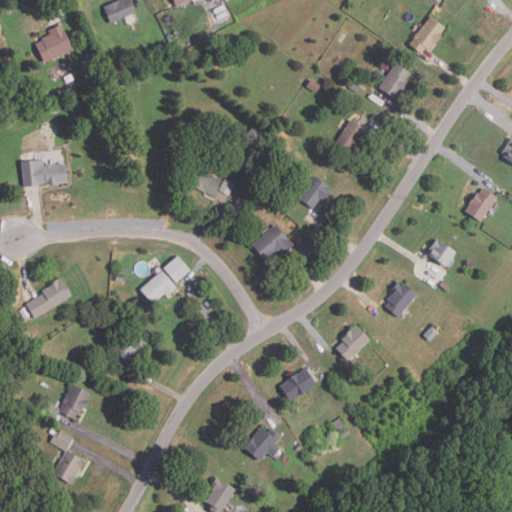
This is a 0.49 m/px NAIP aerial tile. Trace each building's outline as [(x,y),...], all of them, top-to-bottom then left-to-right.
[(111,23),(104,6),(118,0),(131,0),(136,12),(135,13),(137,19),(130,22),(127,16),(111,23)] [(422,53),(410,44),(415,37),(414,37),(417,32),(418,33),(431,16),(446,27),(442,32),(444,33),(435,45),(433,44),(430,49),(427,47),(422,53)] [(45,61),(36,43),(42,40),(41,38),(51,34),(49,30),(62,24),(73,48),(45,61)] [(397,99),(380,87),(397,62),(413,73),(407,83),(408,84),(397,99)] [(358,92),(349,87),(355,79),(363,84),(358,92)] [(317,94),(307,88),(312,80),(321,86),(317,94)] [(349,152),(336,144),(351,120),(364,128),(364,129),(366,131),(360,140),(362,142),(357,150),(353,147),(349,152)] [(264,138),(260,143),(255,139),(251,143),(244,136),(253,127),(264,138)] [(511,162),(505,157),(506,155),(503,152),(511,139),(511,162)] [(293,154),(283,146),(287,140),(298,149),(293,154)] [(25,188),(22,163),(44,160),(45,166),(67,164),(68,182),(59,183),(60,184),(47,186),(47,183),(40,184),(41,186),(25,188)] [(215,195),(190,184),(196,168),(222,179),(215,195)] [(313,209),(299,198),(314,176),(333,190),(326,200),(324,199),(321,203),(318,201),(313,209)] [(235,183),(230,195),(220,190),(226,178),(235,183)] [(482,221),(466,211),(471,204),(470,204),(477,192),(479,194),(484,187),(498,196),(482,221)] [(266,211),(261,205),(266,200),(272,206),(266,211)] [(266,259),(253,244),(278,224),(295,245),(284,254),(281,250),(277,253),(275,251),(266,259)] [(447,267),(427,253),(437,238),(457,252),(447,267)] [(175,282),(163,268),(178,256),(189,270),(175,282)] [(152,304),(140,290),(162,272),(176,288),(167,296),(164,294),(152,304)] [(34,319),(26,305),(43,294),(41,291),(50,286),(49,285),(58,279),(60,284),(64,282),(73,295),(34,319)] [(449,292),(440,284),(445,280),(453,287),(449,292)] [(399,318),(386,307),(390,302),(388,300),(393,293),(391,291),(398,282),(402,286),(405,283),(418,294),(399,318)] [(348,361),(337,349),(344,342),(341,339),(352,330),(357,326),(371,340),(360,351),(361,352),(357,355),(356,354),(348,361)] [(120,368),(108,358),(113,352),(111,351),(116,346),(117,347),(130,331),(147,345),(140,354),(138,353),(130,363),(126,360),(120,368)] [(10,375),(6,368),(16,363),(19,370),(10,375)] [(291,401),(281,386),(289,381),(288,380),(307,368),(317,384),(291,401)] [(75,419),(60,413),(64,403),(63,402),(65,397),(67,398),(73,385),(91,393),(88,400),(89,401),(85,410),(83,409),(81,413),(79,412),(75,419)] [(60,410),(55,420),(41,412),(45,403),(60,410)] [(338,432),(333,423),(340,418),(345,427),(338,432)] [(351,434),(342,439),(339,432),(348,427),(351,434)] [(259,462),(242,446),(248,439),(250,440),(261,428),(267,433),(271,429),(280,438),(275,443),(280,449),(272,457),(268,453),(259,462)] [(67,450),(52,441),(57,431),(60,433),(61,431),(74,438),(67,450)] [(72,485),(54,474),(68,451),(85,461),(72,485)] [(221,511),(217,511),(211,508),(213,503),(207,499),(214,488),(212,488),(214,485),(212,484),(218,475),(236,487),(221,511)] [(314,501),(308,493),(315,487),(322,494),(314,501)] [(41,506),(32,498),(38,492),(46,500),(41,506)] [(505,511),(494,511),(492,508),(505,501),(509,510),(505,511)]
